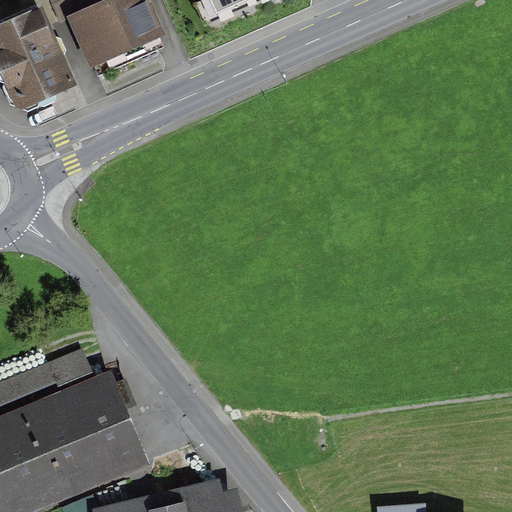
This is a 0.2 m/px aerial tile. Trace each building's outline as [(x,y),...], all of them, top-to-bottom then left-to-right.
[(120,0),(74,21),(99,74),(161,46),(140,0),(120,0)] [(203,0),(213,22),(262,0),(203,0)] [(0,61),(18,104),(32,111),(83,88),(47,9),(0,30),(0,61)] [(0,419),(0,497),(6,511),(147,453),(113,372),(0,419)] [(144,511),(242,511),(238,490),(144,511)]
